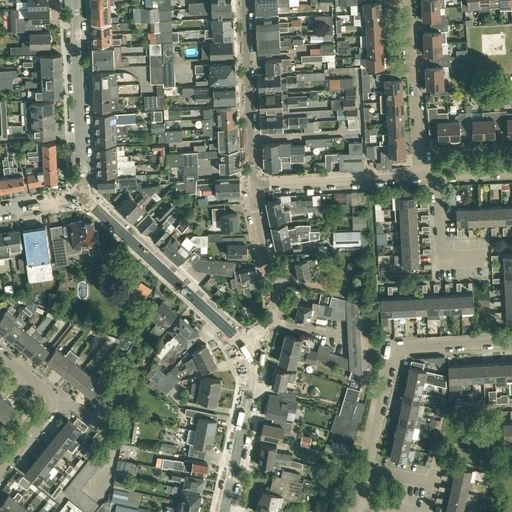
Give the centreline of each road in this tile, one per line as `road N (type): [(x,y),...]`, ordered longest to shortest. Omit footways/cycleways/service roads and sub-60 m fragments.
road 1 (residential): [(365,471),(398,344),(511,339)]
road 2 (residential): [(243,343),(82,198)]
road 3 (residential): [(82,198),(75,0)]
road 4 (residential): [(241,0),(251,184)]
road 5 (residential): [(416,176),(406,0)]
road 6 (residential): [(243,343),(265,329),(272,313),(251,184)]
road 7 (residential): [(223,511),(248,401),(243,343)]
road 8 (residential): [(251,184),(416,176)]
road 9 (residential): [(0,348),(54,400),(0,472)]
road 10 (residential): [(489,259),(440,261),(437,175)]
